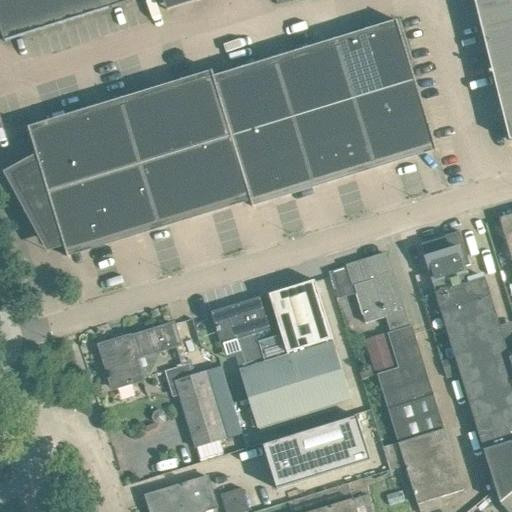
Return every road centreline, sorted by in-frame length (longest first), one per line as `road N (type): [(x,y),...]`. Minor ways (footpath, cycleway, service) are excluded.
road 1 (unknown): [(0,99),(196,39),(367,1),(407,0),(431,15),(449,47),(497,178)]
road 2 (unclassified): [(5,334),(511,173)]
road 3 (unclassified): [(109,511),(80,436),(57,427),(35,441)]
